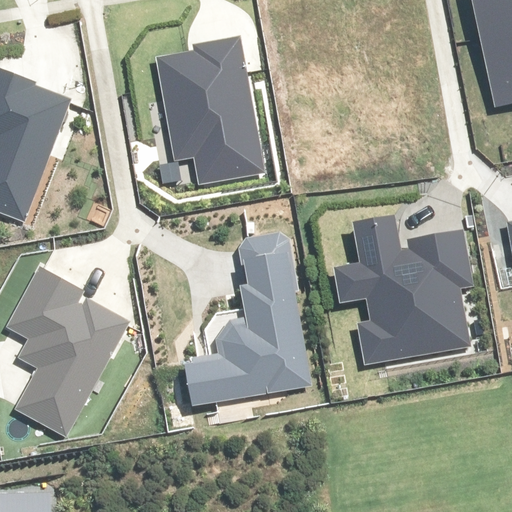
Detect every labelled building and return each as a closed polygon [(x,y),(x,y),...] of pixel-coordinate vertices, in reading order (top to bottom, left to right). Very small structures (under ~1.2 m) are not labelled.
[(511,0),(464,0),(487,109),(511,104),(511,0)] [(239,44),(154,61),(175,161),(193,157),(199,186),(265,173),(239,44)] [(0,216),(20,224),(68,106),(0,78),(0,216)] [(350,267),(329,271),(334,303),(360,299),(364,323),(352,325),(359,367),(463,350),(453,289),(465,286),(457,236),(390,246),(385,220),(343,227),(350,267)] [(184,409),(310,389),(286,244),(232,253),(237,288),(220,291),(226,326),(206,349),(208,359),(176,364),(184,409)] [(17,409),(62,435),(125,327),(33,274),(0,330),(24,343),(13,362),(37,375),(17,409)] [(0,511),(51,511),(51,496),(0,497),(0,511)]
